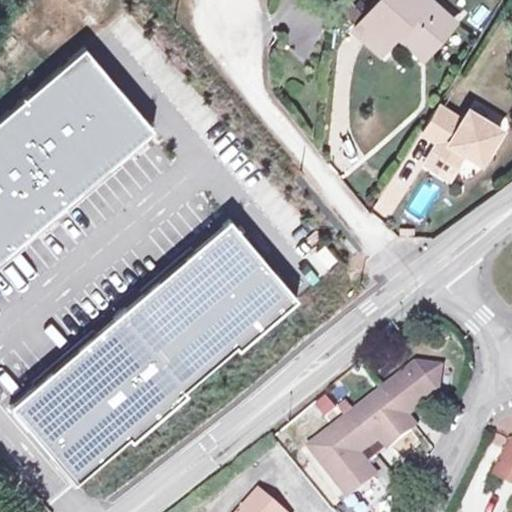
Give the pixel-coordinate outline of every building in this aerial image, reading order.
[(406,24),(430,44),(456,17),(435,0),(378,0),(357,24),(382,48),(406,24)] [(87,44),(0,117),(0,258),(157,126),(87,44)] [(428,160),(450,174),(467,148),(483,159),(504,127),(472,107),(465,117),(440,102),(424,128),(441,138),(428,160)] [(233,216),(12,402),(77,478),(131,433),(134,437),(190,389),(187,386),(238,342),(242,346),(301,296),(272,262),(233,216)] [(328,242),(319,249),(331,264),(340,257),(328,242)] [(409,367),(377,391),(398,418),(429,394),(433,370),(409,367)] [(377,391),(339,420),(355,440),(366,432),(371,439),(378,450),(406,429),(398,418),(377,391)] [(355,440),(339,420),(301,449),(340,498),(367,477),(350,455),(360,447),(355,440)] [(366,432),(355,440),(360,447),(371,439),(366,432)] [(511,455),(499,449),(485,476),(510,488),(511,484),(511,455)] [(290,511),(263,487),(240,511),(290,511)]
